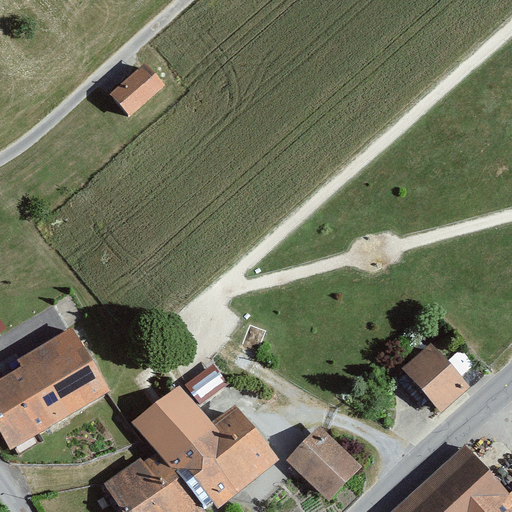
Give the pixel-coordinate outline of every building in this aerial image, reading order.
[(143,67),(108,97),(127,119),(162,89),(143,67)] [(105,396),(68,333),(17,363),(22,371),(0,384),(0,441),(7,453),(105,396)] [(429,348),(401,373),(437,413),(465,389),(429,348)] [(194,407),(223,385),(210,367),(181,389),(194,407)] [(138,461),(104,485),(118,511),(199,511),(209,505),(214,511),(217,511),(274,461),(234,412),(213,432),(176,390),(129,426),(152,457),(141,465),(138,461)] [(285,464),(325,502),(356,469),(316,431),(285,464)] [(463,449),(391,511),(511,511),(511,491),(506,497),(463,449)]
